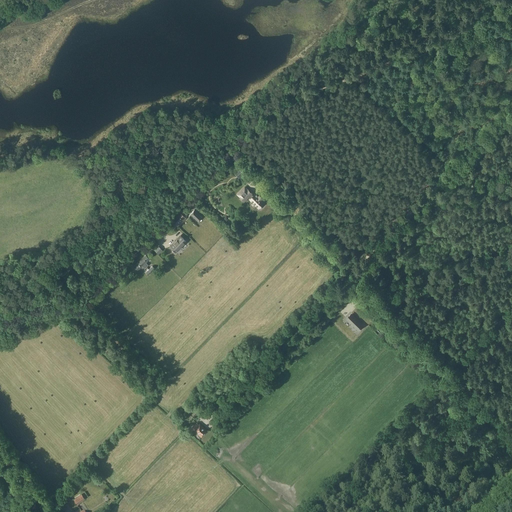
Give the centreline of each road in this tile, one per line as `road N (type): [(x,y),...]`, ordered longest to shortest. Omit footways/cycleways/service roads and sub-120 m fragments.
road 1 (track): [(0,313),(83,294),(258,119),(352,73)]
road 2 (track): [(511,432),(352,276)]
road 3 (track): [(352,276),(212,418)]
road 4 (track): [(451,372),(321,511)]
road 5 (track): [(352,73),(448,35),(488,0)]
road 6 (track): [(352,276),(454,171)]
road 7 (track): [(454,171),(352,73)]
road 8 (track): [(352,276),(265,189)]
